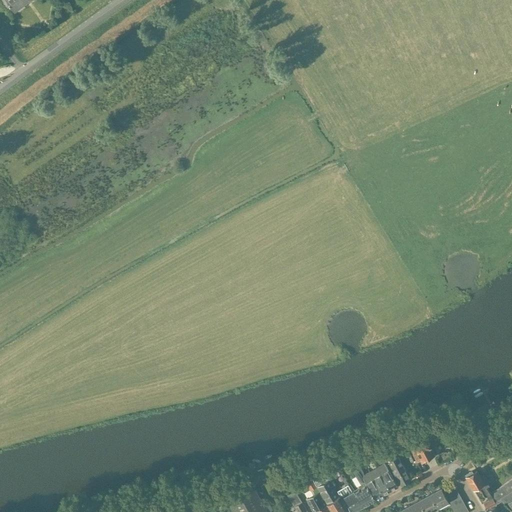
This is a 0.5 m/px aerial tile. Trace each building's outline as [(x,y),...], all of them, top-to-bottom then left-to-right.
[(6,0),(15,12),(31,0),(6,0)] [(415,448),(411,450),(417,462),(421,460),(422,462),(435,456),(431,447),(433,446),(429,438),(413,445),(415,448)] [(389,448),(383,452),(387,460),(388,460),(400,484),(410,479),(398,456),(397,454),(394,456),(389,448)] [(383,463),(387,460),(383,452),(378,454),(383,463)] [(354,453),(338,459),(342,467),(357,462),(358,461),(354,453)] [(378,467),(390,490),(398,485),(385,462),(378,467)] [(375,480),(383,494),(390,490),(378,467),(371,471),(375,480)] [(359,470),(363,477),(363,478),(376,499),(383,494),(375,480),(371,471),(363,475),(363,472),(362,468),(359,470)] [(363,485),(353,491),(364,506),(376,499),(363,478),(363,477),(359,470),(358,469),(354,472),(363,485)] [(465,474),(466,476),(473,489),(479,486),(486,497),(486,496),(491,494),(486,485),(489,484),(483,474),(480,475),(477,470),(472,473),(471,471),(465,474)] [(312,489),(314,493),(307,497),(314,511),(327,504),(307,471),(301,475),(310,490),(312,489)] [(333,511),(349,511),(338,493),(330,478),(317,485),(333,511)] [(505,504),(511,498),(511,478),(491,493),(498,503),(502,499),(505,504)] [(268,511),(264,505),(253,483),(225,498),(231,511),(268,511)] [(443,492),(446,498),(457,491),(455,486),(443,492)] [(430,493),(437,507),(448,501),(446,498),(443,492),(440,488),(430,493)] [(308,511),(307,510),(299,496),(295,491),(288,496),(292,501),(298,511),(308,511)] [(341,492),(338,493),(349,511),(352,511),(364,506),(353,491),(343,496),(341,492)] [(460,496),(457,491),(446,498),(448,501),(449,503),(460,496)] [(437,507),(430,493),(418,499),(425,511),(435,511),(438,510),(437,507)] [(496,504),(491,494),(486,496),(488,499),(483,502),(487,509),(496,504)] [(449,503),(451,508),(463,502),(460,496),(449,503)] [(425,511),(418,499),(407,506),(410,511),(425,511)] [(456,511),(466,507),(463,502),(451,508),(453,511),(456,511)]
